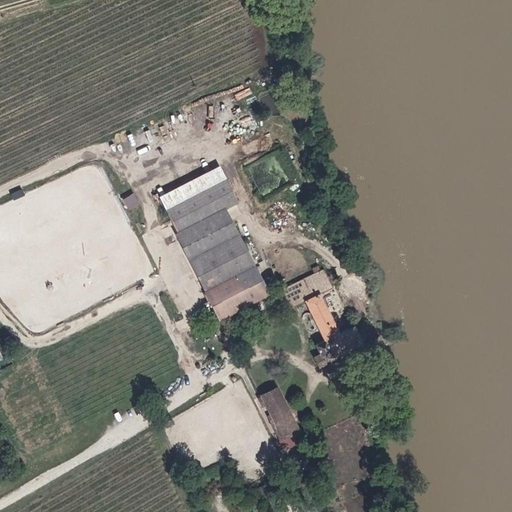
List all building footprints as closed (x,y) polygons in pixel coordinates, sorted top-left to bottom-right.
[(174,247),(183,262),(230,242),(214,214),(228,208),(216,185),(157,216),(174,247)] [(131,192),(120,197),(126,208),(136,203),(131,192)] [(230,242),(183,262),(185,265),(189,272),(191,276),(236,254),(230,242)] [(245,270),(236,254),(191,276),(200,293),(245,270)] [(200,293),(216,321),(260,298),(256,291),(245,270),(200,293)] [(356,344),(356,342),(349,330),(338,336),(318,297),(331,290),(321,273),(320,274),(273,298),(283,315),(302,305),(322,341),(312,346),(317,354),(310,358),(317,369),(331,361),(330,358),(356,344)] [(271,392),(260,398),(257,400),(251,402),(257,411),(264,408),(269,417),(263,421),(266,428),(273,424),(282,439),(275,443),(283,456),(283,455),(302,445),(271,392)] [(273,424),(266,428),(273,439),(275,443),(282,439),(273,424)] [(304,497),(298,503),(306,511),(312,505),(304,497)]
